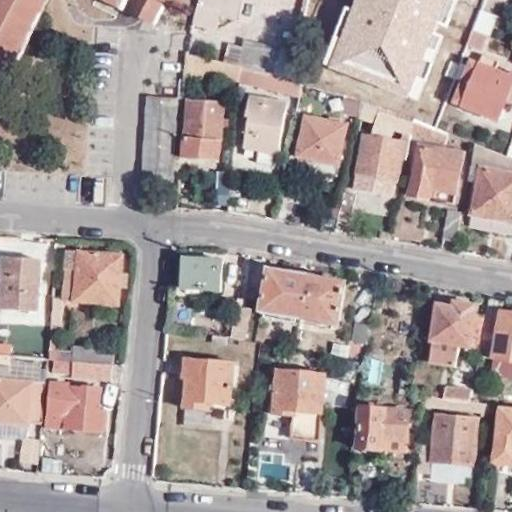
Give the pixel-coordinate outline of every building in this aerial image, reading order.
[(0,0),(0,95),(48,4),(45,2),(45,0),(98,0),(120,11),(125,0),(0,0)] [(241,0),(199,0),(194,25),(217,30),(220,16),(237,20),(241,0)] [(454,0),(337,0),(318,51),(421,90),(454,0)] [(163,9),(149,1),(140,18),(153,26),(163,9)] [(483,51),(494,16),(479,11),(467,46),(483,51)] [(282,78),(290,51),(245,39),(243,47),(238,66),(267,74),(282,78)] [(243,47),(231,44),(226,63),(232,65),(238,66),(243,47)] [(295,53),(290,51),(282,78),(289,80),(292,67),(295,53)] [(511,66),(483,54),(471,81),(464,77),(453,102),(499,122),(509,96),(511,97),(511,66)] [(202,73),(237,82),(238,66),(232,65),(226,63),(199,56),(185,55),(183,68),(184,68),(202,73)] [(297,82),(289,80),(282,78),(267,74),(238,66),(237,82),(294,98),(297,82)] [(342,97),(357,100),(360,86),(292,67),(289,80),(297,82),(342,95),(342,97)] [(183,84),(200,85),(202,73),(184,68),(183,84)] [(174,98),(143,95),(138,187),(168,190),(174,98)] [(283,103),(248,97),(238,145),(274,152),(283,103)] [(354,117),(357,100),(342,97),(338,112),(354,117)] [(407,131),(409,120),(357,100),(354,117),(373,123),(370,136),(361,133),(350,190),(390,198),(397,158),(402,160),(407,131)] [(219,160),(224,106),(187,102),(183,156),(219,160)] [(342,124),(300,117),(292,156),(335,164),(342,124)] [(446,133),(434,128),(409,120),(407,131),(442,143),(446,133)] [(460,153),(418,144),(407,194),(427,198),(428,192),(451,196),(460,153)] [(511,157),(507,156),(475,144),(472,158),(511,167),(511,157)] [(469,214),(511,221),(511,174),(479,168),(469,214)] [(226,203),(228,174),(216,172),(214,202),(226,203)] [(353,195),(340,193),(335,220),(347,223),(353,195)] [(442,239),(453,241),(459,216),(447,214),(442,239)] [(511,232),(511,228),(511,221),(469,214),(468,222),(511,232)] [(121,255),(65,251),(64,268),(77,269),(74,302),(118,305),(121,255)] [(219,262),(181,258),(180,288),(217,292),(219,262)] [(41,263),(2,260),(0,287),(0,310),(38,314),(41,263)] [(61,300),(63,300),(74,302),(77,269),(64,268),(61,300)] [(343,285),(264,272),(256,314),(335,327),(343,285)] [(501,300),(486,298),(483,317),(481,326),(495,329),(489,358),(511,362),(511,314),(499,313),(501,300)] [(116,365),(121,365),(123,350),(60,344),(63,300),(61,300),(53,299),(48,358),(54,359),(116,365)] [(452,308),(473,312),(474,307),(453,303),(452,308)] [(468,349),(474,315),(475,312),(473,312),(452,308),(436,305),(429,341),(432,342),(428,363),(454,368),(458,346),(468,349)] [(246,316),(233,314),(230,339),(243,341),(246,316)] [(481,326),(483,317),(474,315),(468,349),(477,350),(481,326)] [(366,338),(369,319),(355,317),(352,335),(366,338)] [(0,368),(7,369),(8,354),(0,353),(0,368)] [(116,365),(54,359),(53,374),(114,380),(116,365)] [(232,364),(183,360),(181,380),(185,381),(182,408),(208,411),(209,402),(229,404),(232,364)] [(326,372),(276,368),(272,414),(298,417),(298,411),(322,414),(326,372)] [(0,420),(40,424),(44,380),(0,376),(0,420)] [(63,413),(62,427),(102,431),(105,411),(98,410),(100,389),(50,384),(48,412),(63,413)] [(442,385),(440,399),(468,402),(470,389),(442,385)] [(408,411),(359,408),(357,450),(382,450),(383,440),(407,442),(408,411)] [(46,425),(62,427),(63,413),(48,412),(46,425)] [(493,464),(494,464),(511,466),(511,412),(498,412),(493,464)] [(433,447),(420,446),(418,475),(431,476),(432,464),(473,468),(477,419),(437,415),(433,447)] [(511,466),(494,464),(493,474),(511,476),(511,466)]
